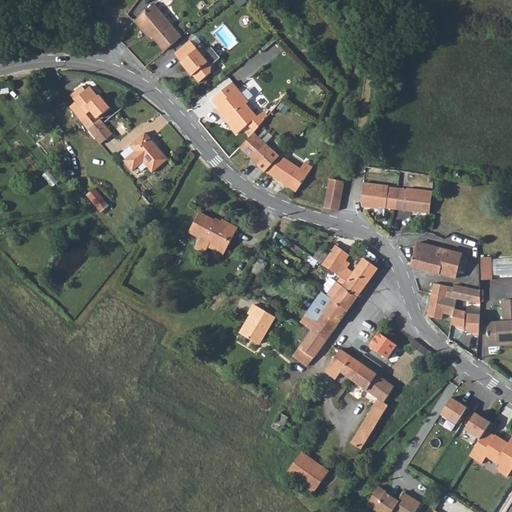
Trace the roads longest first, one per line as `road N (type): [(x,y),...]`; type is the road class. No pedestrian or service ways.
road 1 (residential): [(407,290),(379,241),(250,190),(150,90),(104,67)]
road 2 (residential): [(407,290),(353,318),(323,357),(318,376),(344,447),(332,490)]
road 3 (residential): [(511,395),(439,346),(407,290)]
